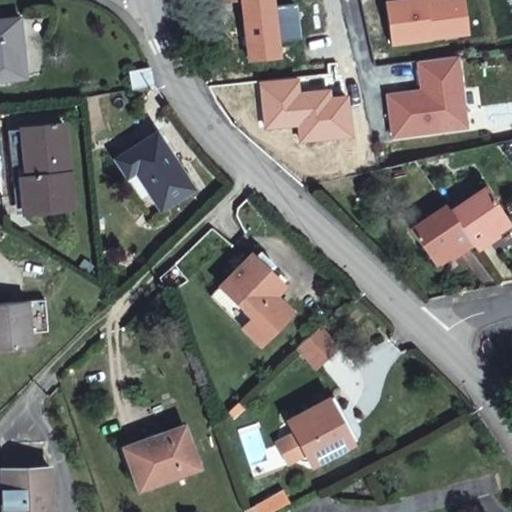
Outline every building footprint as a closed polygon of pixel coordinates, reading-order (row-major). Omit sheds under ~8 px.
[(269,0),(218,0),(220,7),(240,4),(250,68),(280,65),(277,47),(292,45),(290,37),(297,36),(292,7),(271,10),(269,0)] [(435,1),(384,8),(390,50),(467,38),(462,3),(436,5),(435,1)] [(17,18),(0,18),(0,75),(22,74),(17,18)] [(455,61),(418,66),(421,96),(388,101),(394,143),(466,131),(455,61)] [(146,79),(144,68),(126,71),(128,81),(146,79)] [(7,170),(17,169),(22,208),(67,204),(59,120),(4,123),(7,170)] [(125,175),(131,172),(151,207),(183,189),(151,134),(113,155),(125,175)] [(452,222),(449,218),(414,241),(436,273),(461,257),(465,264),(475,257),(481,266),(497,255),(491,247),(508,236),(485,200),(452,222)] [(273,291),(277,287),(245,254),(216,281),(248,314),(238,324),(253,341),(288,308),(273,291)] [(154,278),(158,289),(174,280),(169,269),(154,278)] [(238,324),(248,314),(216,281),(206,291),(238,324)] [(41,294),(0,298),(0,343),(31,341),(29,326),(44,324),(41,294)] [(317,326),(294,346),(313,367),(335,347),(317,326)] [(309,449),(316,460),(355,437),(329,395),(291,418),(298,430),(309,449)] [(125,448),(139,487),(193,468),(181,430),(125,448)] [(309,449),(298,430),(281,441),(292,459),(309,449)] [(1,470),(2,491),(11,490),(12,511),(48,511),(46,467),(1,470)] [(287,487),(258,501),(263,511),(280,511),(296,504),(287,487)] [(3,511),(12,511),(11,490),(2,491),(3,511)]
